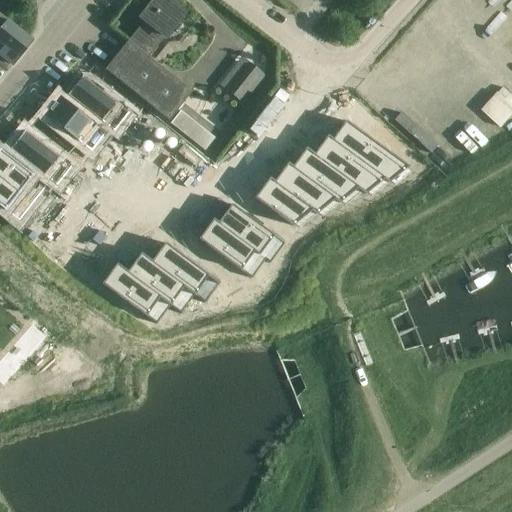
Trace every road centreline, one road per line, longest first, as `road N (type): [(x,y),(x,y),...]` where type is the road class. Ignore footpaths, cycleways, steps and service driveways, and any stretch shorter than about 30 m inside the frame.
road 1 (residential): [(322,65),(191,216),(125,246)]
road 2 (unclassified): [(0,100),(81,0)]
road 3 (residential): [(322,65),(340,78),(409,0)]
road 4 (track): [(409,511),(511,444)]
